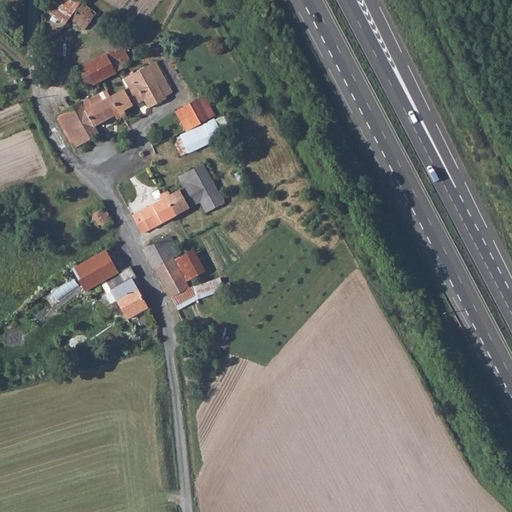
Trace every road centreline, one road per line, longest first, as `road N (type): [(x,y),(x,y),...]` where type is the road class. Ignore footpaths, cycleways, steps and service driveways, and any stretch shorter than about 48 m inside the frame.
road 1 (unclassified): [(32,0),(35,77),(53,135),(110,197),(157,299),(188,511)]
road 2 (motorway): [(311,0),(511,379)]
road 3 (motorway): [(456,207),(347,0)]
road 4 (motorway): [(456,207),(455,173),(369,0)]
road 5 (unknown): [(170,70),(181,81),(179,101),(85,176)]
